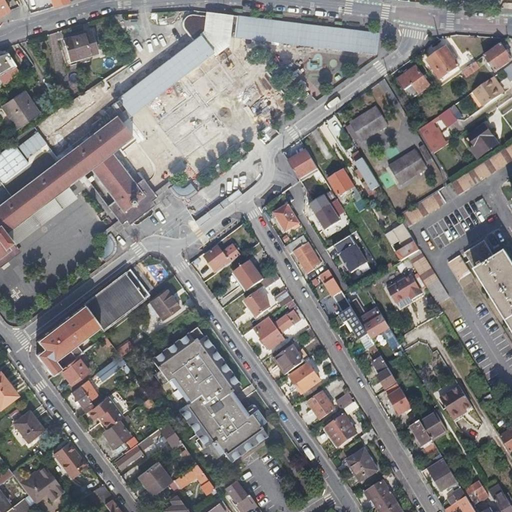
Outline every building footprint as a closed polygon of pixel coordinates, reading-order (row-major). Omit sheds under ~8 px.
[(0,0),(0,15),(10,10),(3,0),(0,0)] [(125,108),(130,115),(145,104),(229,45),(232,52),(233,37),(336,49),(376,54),(378,33),(218,13),(208,12),(208,16),(199,15),(183,25),(183,27),(194,41),(174,55),(118,98),(125,108)] [(183,25),(199,15),(192,13),(187,15),(185,17),(183,20),(183,23),(183,25)] [(91,32),(64,40),(70,60),(98,52),(91,32)] [(511,59),(511,58),(501,43),(492,49),(484,55),(496,71),(511,59)] [(246,73),(232,52),(229,45),(145,104),(196,173),(238,143),(207,104),(246,73)] [(446,47),(428,60),(441,79),(459,66),(446,47)] [(0,79),(3,85),(20,74),(7,54),(0,55),(0,79)] [(476,61),(462,71),(466,77),(480,68),(476,61)] [(417,66),(398,80),(412,99),(430,85),(417,66)] [(500,94),(504,91),(494,77),(490,79),(500,94)] [(474,91),(484,106),(500,94),(490,79),(474,91)] [(25,91),(2,105),(17,129),(40,114),(25,91)] [(500,94),(484,106),(501,96),(500,94)] [(449,108),(453,113),(458,109),(455,105),(449,108)] [(377,106),(350,124),(362,142),(389,124),(377,106)] [(130,115),(125,108),(94,133),(76,146),(11,197),(0,205),(0,265),(19,251),(17,247),(6,232),(25,217),(70,183),(78,178),(77,177),(91,167),(115,199),(107,205),(121,224),(129,218),(132,222),(152,207),(149,203),(157,197),(143,178),(135,184),(111,152),(132,136),(121,121),(130,115)] [(449,108),(441,114),(444,119),(453,113),(449,108)] [(431,121),(420,129),(422,133),(434,153),(451,141),(449,139),(444,142),(431,121)] [(483,126),(467,137),(474,145),(469,149),(477,159),(497,144),(483,126)] [(41,133),(20,144),(27,157),(48,146),(41,133)] [(511,142),(451,182),(450,182),(457,194),(480,180),(478,177),(483,174),(485,176),(511,159),(511,142)] [(307,150),(288,161),(300,181),(301,182),(319,170),(307,150)] [(416,150),(389,166),(400,184),(427,167),(416,150)] [(380,185),(363,158),(356,162),(359,168),(355,171),(358,176),(363,174),(373,190),(380,185)] [(355,186),(345,170),(329,179),(339,196),(355,186)] [(180,201),(197,190),(192,183),(183,189),(179,182),(171,188),(180,201)] [(82,199),(70,183),(25,217),(6,232),(17,247),(82,199)] [(437,191),(398,216),(403,223),(406,227),(445,202),(437,191)] [(311,213),(326,238),(350,224),(335,198),(311,213)] [(480,216),(489,213),(483,198),(475,201),(480,216)] [(288,205),(274,213),(286,231),(299,223),(288,205)] [(403,223),(385,235),(389,242),(400,236),(407,247),(396,253),(401,261),(408,257),(420,250),(406,227),(403,223)] [(347,274),(366,263),(350,235),(331,246),(347,274)] [(484,240),(464,252),(511,329),(511,261),(506,251),(495,258),(484,240)] [(308,243),(293,252),(307,273),(314,269),(312,267),(320,263),(308,243)] [(204,256),(216,272),(240,255),(232,244),(222,252),(217,246),(204,256)] [(449,297),(420,250),(408,257),(438,305),(449,297)] [(460,254),(448,262),(459,280),(470,273),(460,254)] [(233,272),(246,291),(260,281),(263,279),(249,260),(233,272)] [(347,300),(329,269),(320,275),(344,313),(344,312),(351,308),(352,308),(347,300)] [(263,279),(260,281),(264,287),(278,277),(275,271),(263,279)] [(411,274),(388,288),(398,304),(410,296),(412,299),(423,293),(411,274)] [(377,308),(365,288),(359,291),(366,303),(362,305),(367,313),(359,319),(361,323),(366,331),(370,338),(386,328),(375,309),(377,308)] [(282,307),(293,299),(285,289),(275,297),(282,307)] [(167,290),(150,302),(162,319),(178,307),(167,290)] [(259,291),(245,300),(256,315),(270,306),(259,291)] [(42,336),(36,341),(43,350),(36,354),(52,375),(61,369),(54,359),(68,348),(75,357),(78,355),(83,351),(76,342),(98,325),(84,305),(70,316),(69,315),(42,335),(42,336)] [(351,308),(344,312),(358,336),(366,331),(361,323),(360,324),(351,308)] [(286,315),(291,321),(293,324),(300,319),(293,310),(286,315)] [(263,320),(253,327),(268,348),(276,342),(278,344),(285,339),(280,333),(289,327),(286,324),(291,321),(286,315),(273,324),(268,328),(263,320)] [(268,317),(263,320),(268,328),(273,324),(268,317)] [(189,335),(152,360),(159,369),(154,373),(161,383),(171,376),(189,401),(179,408),(197,432),(195,433),(204,446),(211,442),(219,454),(223,452),(228,460),(266,434),(261,425),(265,422),(256,409),(245,417),(228,393),(238,386),(212,349),(214,347),(205,334),(203,336),(196,326),(187,333),(189,335)] [(151,358),(152,360),(189,335),(187,333),(151,358)] [(374,345),(369,348),(376,360),(373,362),(380,374),(378,375),(386,387),(396,381),(386,364),(374,345)] [(276,357),(287,373),(303,361),(292,346),(276,357)] [(240,385),(214,347),(212,349),(238,386),(240,385)] [(75,357),(61,369),(71,384),(89,370),(78,355),(75,357)] [(124,362),(121,357),(120,355),(97,373),(102,380),(124,362)] [(308,363),(290,376),(302,393),(320,380),(308,363)] [(1,372),(0,371),(0,407),(0,408),(18,394),(1,372)] [(87,380),(71,392),(86,412),(88,411),(95,406),(90,399),(97,394),(87,380)] [(467,398),(460,386),(440,398),(453,419),(459,416),(458,414),(466,409),(472,405),(467,398)] [(323,391),(308,402),(320,418),(335,408),(323,391)] [(396,392),(389,396),(404,420),(410,416),(396,392)] [(338,403),(342,409),(344,408),(353,401),(348,395),(338,403)] [(95,406),(88,411),(94,419),(98,416),(107,428),(119,420),(123,416),(109,396),(95,406)] [(353,401),(344,408),(348,413),(358,406),(354,400),(353,401)] [(197,432),(179,408),(178,409),(195,433),(197,432)] [(29,410),(14,422),(27,440),(43,428),(29,410)] [(421,421),(432,439),(447,430),(436,413),(421,421)] [(343,414),(326,427),(339,445),(356,433),(343,414)] [(107,428),(103,431),(110,440),(108,442),(113,448),(121,442),(130,436),(119,420),(107,428)] [(413,424),(410,426),(423,445),(432,439),(421,421),(420,420),(413,424)] [(177,446),(182,442),(168,422),(159,428),(174,448),(177,446)] [(371,439),(377,435),(372,427),(360,436),(364,443),(371,439)] [(511,428),(499,436),(509,451),(511,449),(511,428)] [(267,436),(266,434),(228,460),(230,462),(267,436)] [(148,435),(135,444),(137,447),(116,463),(120,468),(142,452),(140,450),(151,442),(148,439),(150,438),(148,435)] [(192,467),(197,463),(182,442),(177,446),(192,467)] [(77,468),(80,471),(86,467),(68,443),(52,455),(68,475),(77,468)] [(365,448),(347,460),(361,482),(378,470),(365,448)] [(443,457),(427,467),(442,490),(447,487),(449,489),(453,487),(455,491),(454,494),(448,498),(452,505),(458,501),(467,496),(463,490),(450,467),(443,457)] [(138,476),(153,496),(169,484),(171,482),(156,461),(143,472),(138,476)] [(10,470),(4,462),(0,465),(0,467),(8,478),(13,474),(12,472),(10,470)] [(206,494),(214,488),(206,477),(197,463),(192,467),(171,482),(169,484),(174,490),(195,474),(202,484),(200,485),(206,494)] [(50,498),(63,489),(52,474),(44,464),(20,483),(23,487),(26,492),(28,494),(33,500),(45,491),(50,498)] [(211,468),(213,472),(220,467),(218,464),(211,468)] [(128,473),(133,479),(138,476),(143,472),(138,466),(128,473)] [(71,478),(80,471),(77,468),(68,475),(71,478)] [(206,477),(214,488),(220,484),(212,473),(206,477)] [(15,492),(23,487),(20,483),(17,479),(13,474),(8,478),(6,480),(15,492)] [(236,511),(254,500),(249,493),(246,495),(235,480),(225,487),(235,502),(231,505),(236,511)] [(467,496),(483,485),(480,480),(463,490),(467,496)] [(402,511),(382,481),(367,491),(380,511),(402,511)] [(109,500),(112,498),(102,484),(93,489),(109,511),(120,511),(116,506),(114,507),(109,500)] [(489,496),(483,485),(467,496),(473,506),(489,496)] [(511,511),(511,506),(499,485),(489,491),(502,511),(511,511)] [(0,490),(0,510),(9,503),(0,490)] [(165,511),(189,511),(178,496),(171,501),(174,505),(165,511)] [(458,501),(464,511),(476,511),(473,506),(467,496),(458,501)] [(23,498),(4,511),(22,511),(30,507),(23,498)] [(225,511),(229,509),(226,505),(223,499),(205,511),(225,511)]
